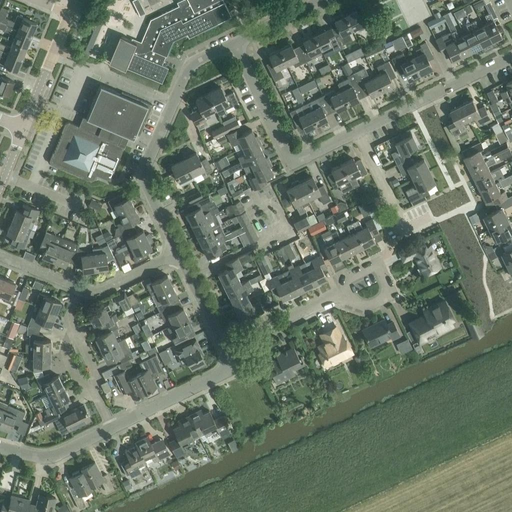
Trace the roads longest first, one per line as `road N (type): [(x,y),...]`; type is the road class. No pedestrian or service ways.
road 1 (residential): [(179,253),(144,172),(190,64),(232,44)]
road 2 (residential): [(359,131),(304,157),(287,153),(232,44)]
road 3 (residential): [(511,53),(359,131)]
road 4 (residential): [(111,429),(68,315),(79,291)]
road 5 (residential): [(111,429),(217,377),(227,352)]
road 6 (residential): [(227,352),(345,293)]
road 7 (residential): [(24,129),(71,17)]
